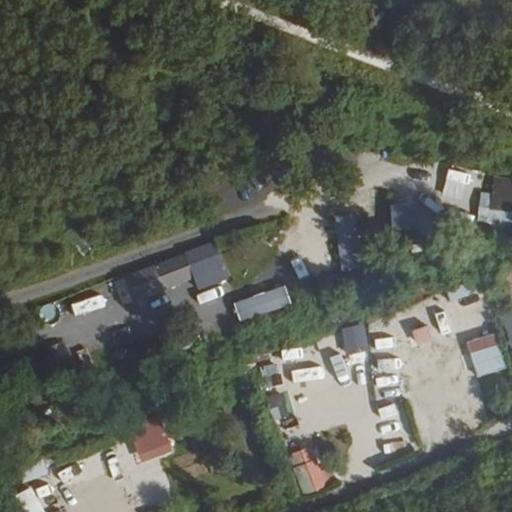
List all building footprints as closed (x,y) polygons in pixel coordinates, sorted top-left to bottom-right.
[(481,191),(476,223),(511,228),(511,223),(511,177),(493,174),(490,192),(481,191)] [(389,230),(417,231),(418,203),(390,202),(389,230)] [(358,213),(336,214),(337,269),(359,269),(358,213)] [(213,242),(184,253),(192,276),(196,287),(225,276),(213,242)] [(192,276),(184,253),(114,279),(122,302),(192,276)] [(78,315),(107,304),(103,292),(73,303),(78,315)] [(228,305),(196,318),(203,335),(235,321),(228,305)] [(511,312),(502,315),(511,350),(511,349),(511,312)] [(411,327),(415,342),(431,339),(428,324),(411,327)] [(508,369),(496,331),(464,341),(476,379),(508,369)] [(264,391),(272,419),(290,414),(282,386),(264,391)] [(173,450),(160,414),(126,427),(139,463),(173,450)] [(287,452),(298,493),(328,485),(316,444),(287,452)] [(18,511),(43,511),(32,487),(11,496),(18,511)]
